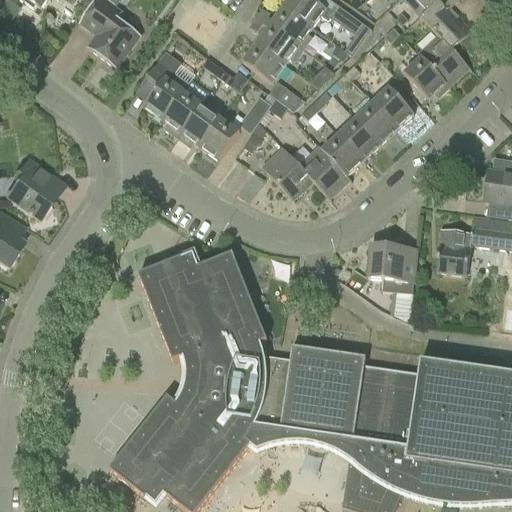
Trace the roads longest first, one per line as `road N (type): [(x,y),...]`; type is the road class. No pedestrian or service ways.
road 1 (residential): [(108,171),(169,182),(261,236),(319,242),(358,223),(511,79)]
road 2 (tertiary): [(0,483),(25,338),(57,269),(102,205),(108,171)]
road 3 (tertiary): [(108,171),(88,122),(0,56)]
